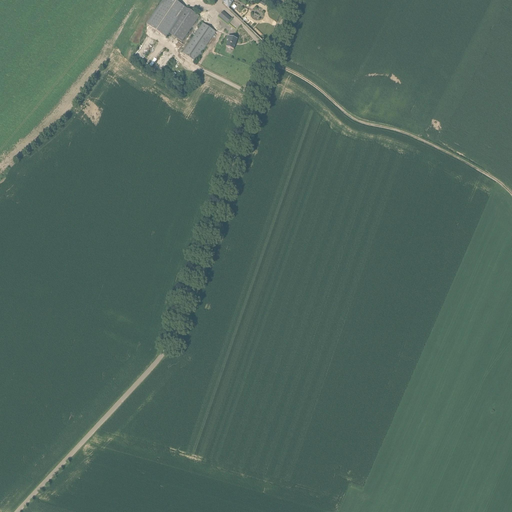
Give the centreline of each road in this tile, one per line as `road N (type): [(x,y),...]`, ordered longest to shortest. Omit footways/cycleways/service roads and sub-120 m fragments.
road 1 (unclassified): [(17,511),(165,349),(289,0)]
road 2 (track): [(268,60),(306,80),(355,123),(408,135),(511,196)]
